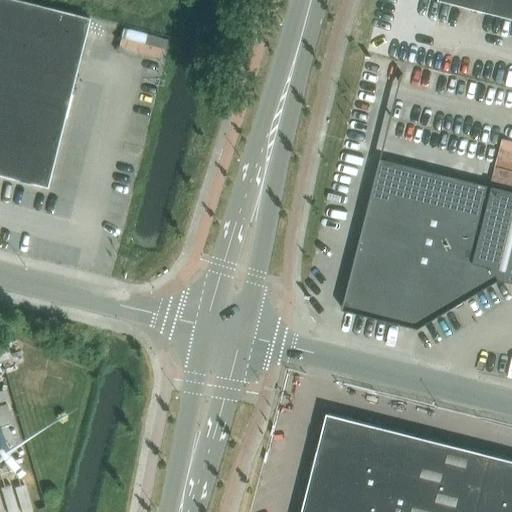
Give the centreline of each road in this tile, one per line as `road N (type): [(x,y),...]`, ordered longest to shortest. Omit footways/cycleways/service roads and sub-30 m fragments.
road 1 (secondary): [(241,335),(320,0)]
road 2 (secondary): [(299,0),(209,327)]
road 3 (unclassified): [(241,335),(511,403)]
road 4 (unclassified): [(0,274),(209,327)]
road 5 (secondary): [(209,327),(168,511)]
road 6 (secondary): [(194,511),(241,335)]
